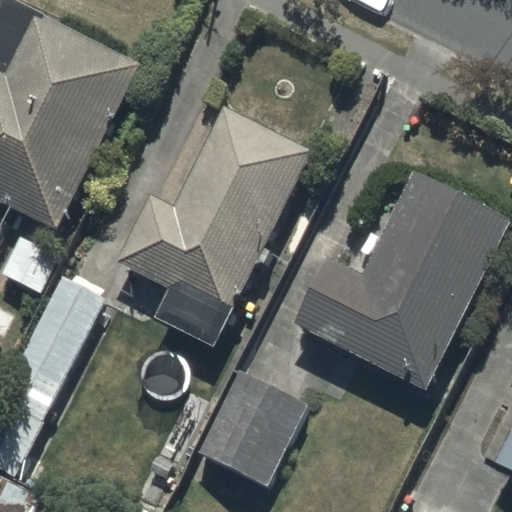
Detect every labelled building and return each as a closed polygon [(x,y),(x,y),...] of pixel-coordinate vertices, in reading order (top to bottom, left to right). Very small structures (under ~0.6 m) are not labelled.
[(150,62),(26,0),(4,0),(0,8),(0,197),(65,230),(150,62)] [(323,149),(231,105),(182,207),(157,195),(125,262),(178,287),(164,318),(227,349),(323,149)] [(337,256),(301,326),(436,394),(511,244),(511,214),(424,170),(372,273),(337,256)] [(67,257),(23,235),(4,273),(48,295),(67,257)] [(57,408),(107,305),(72,288),(21,390),(57,408)] [(313,403),(242,368),(201,452),(272,487),(313,403)] [(90,511),(3,462),(0,467),(0,511),(90,511)]
